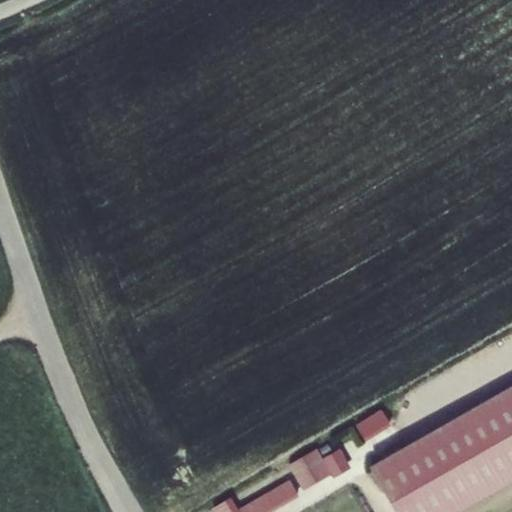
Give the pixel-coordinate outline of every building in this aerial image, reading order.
[(511,386),(372,466),(397,511),(461,511),(511,483),(511,386)] [(357,426),(366,441),(391,426),(382,411),(357,426)] [(290,464),(305,490),(331,475),(316,449),(290,464)] [(325,458),(334,473),(348,465),(339,450),(325,458)] [(240,510),(241,511),(267,511),(298,494),(291,481),(240,510)]
